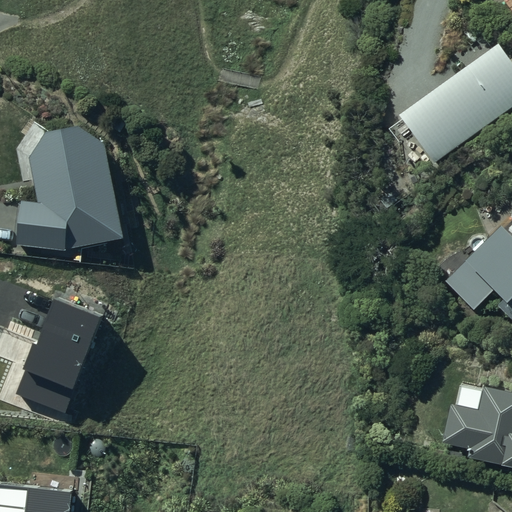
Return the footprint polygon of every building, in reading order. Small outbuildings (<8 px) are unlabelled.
[(511,51),(502,37),(402,107),(438,158),(511,105),(511,51)] [(78,122),(48,130),(30,155),(40,199),(24,196),(17,243),(66,251),(127,238),(106,140),(78,122)] [(511,224),(506,219),(448,276),(477,305),(499,283),(507,291),(499,300),(511,313),(511,224)] [(511,385),(490,380),(489,383),(467,378),(462,397),(457,395),(447,436),(474,443),(472,450),(511,460),(511,385)] [(74,511),(77,489),(0,481),(0,483),(0,511),(74,511)]
